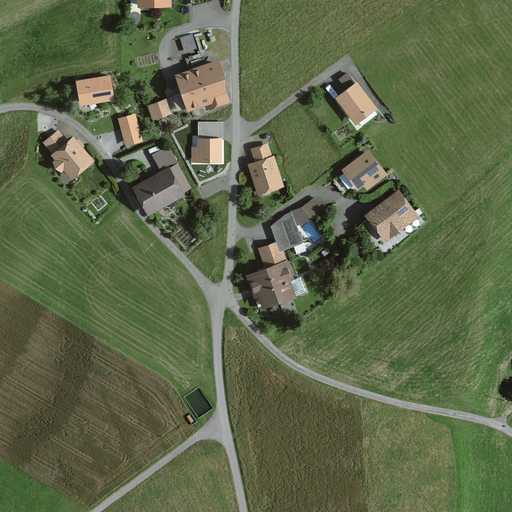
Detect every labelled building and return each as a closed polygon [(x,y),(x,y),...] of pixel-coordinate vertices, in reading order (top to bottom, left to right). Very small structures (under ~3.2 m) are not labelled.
[(194,33),(179,36),(183,53),(197,51),(194,33)] [(223,57),(179,71),(191,105),(217,99),(218,104),(233,99),(229,87),(230,70),(223,57)] [(350,69),(342,76),(348,84),(357,78),(350,69)] [(362,75),(339,93),(359,119),(382,102),(362,75)] [(119,88),(87,89),(87,109),(119,109),(119,88)] [(169,96),(150,102),(155,118),(174,112),(169,96)] [(141,109),(125,110),(126,137),(142,136),(141,109)] [(192,163),(224,163),(224,121),(199,120),(198,135),(192,135),(192,163)] [(61,127),(46,140),(76,176),(98,159),(77,133),(70,138),(61,127)] [(259,157),(251,160),(260,191),(287,183),(278,152),(275,153),(271,141),(255,145),(259,157)] [(161,169),(173,162),(162,142),(150,148),(161,169)] [(392,170),(372,145),(346,166),(361,186),(368,181),(372,186),(392,170)] [(161,169),(137,182),(151,207),(187,188),(173,162),(161,169)] [(200,171),(189,176),(194,186),(205,181),(200,171)] [(402,184),(369,210),(390,237),(423,212),(402,184)] [(319,194),(304,204),(314,217),(328,206),(319,194)] [(273,223),(278,237),(284,247),(306,240),(295,208),(288,211),(273,223)] [(273,260),(285,297),(298,292),(290,273),(295,272),(284,247),(278,237),(261,244),(268,262),(273,260)] [(336,259),(326,261),(328,271),(338,269),(336,259)] [(273,260),(268,262),(249,269),(258,294),(262,292),(267,304),(285,297),(273,260)]
